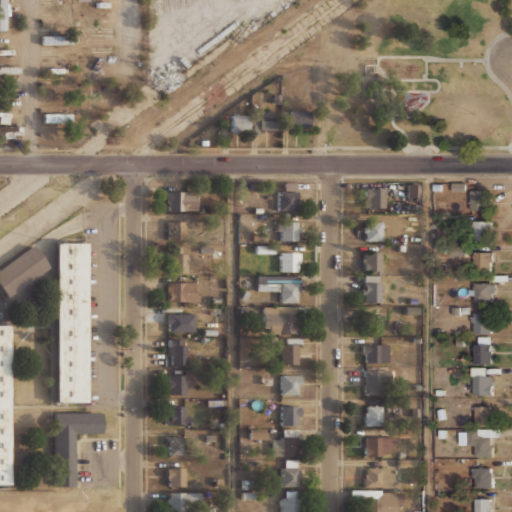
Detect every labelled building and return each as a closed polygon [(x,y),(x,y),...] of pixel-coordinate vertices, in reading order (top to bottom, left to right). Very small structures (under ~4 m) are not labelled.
[(41,44),(72,44),(72,34),(41,34),(41,44)] [(120,56),(120,47),(81,47),(81,56),(120,56)] [(19,66),(0,66),(0,74),(19,74),(19,66)] [(119,92),(119,83),(83,83),(83,92),(119,92)] [(272,104),(271,94),(279,94),(280,103),(272,104)] [(258,130),(279,130),(279,110),(258,110),(258,130)] [(309,128),(309,110),(290,110),(290,128),(309,128)] [(0,111),(0,122),(8,123),(8,117),(11,117),(11,113),(0,111)] [(43,122),(71,122),(71,113),(43,113),(43,122)] [(249,114),(230,114),(230,132),(249,132),(249,114)] [(22,125),(0,125),(0,136),(22,136),(22,125)] [(453,191),(453,182),(466,183),(466,191),(453,191)] [(406,197),(406,184),(418,184),(419,197),(406,197)] [(384,208),(384,187),(364,187),(364,208),(384,208)] [(278,190),(278,210),(296,210),(296,190),(278,190)] [(197,210),(197,191),(166,191),(166,210),(197,210)] [(491,191),(471,191),(471,210),(491,210),(491,191)] [(167,238),(184,238),(184,219),(167,219),(167,238)] [(473,221),(474,240),(493,239),(493,220),(473,221)] [(298,240),(298,221),(280,221),(280,240),(298,240)] [(381,221),(363,221),(363,240),(381,240),(381,221)] [(86,401),(54,401),(54,243),(86,243),(86,401)] [(34,279),(33,277),(15,291),(16,291),(7,297),(0,286),(0,267),(31,245),(48,267),(41,271),(42,273),(34,279)] [(255,253),(255,245),(274,245),(274,253),(255,253)] [(450,255),(450,245),(466,245),(466,255),(450,255)] [(186,272),(186,246),(169,246),(169,272),(186,272)] [(474,251),(474,270),(494,270),(494,250),(474,251)] [(299,251),(279,251),(279,270),(299,270),(299,251)] [(362,270),(381,270),(381,251),(362,251),(362,270)] [(361,301),(380,302),(381,276),(362,275),(361,301)] [(279,302),(299,302),(299,276),(257,276),(257,291),(279,291),(279,302)] [(166,302),(194,302),(194,281),(166,281),(166,302)] [(493,302),(493,281),(474,281),(474,302),(493,302)] [(240,298),(245,289),(249,292),(245,300),(240,298)] [(295,333),(295,306),(263,306),(263,333),(295,333)] [(404,313),(404,306),(419,306),(419,314),(404,313)] [(166,332),(195,332),(195,313),(166,313),(166,332)] [(364,313),(364,332),(381,332),(381,313),(364,313)] [(493,332),(493,313),(472,313),(472,332),(493,332)] [(0,325),(8,325),(8,484),(0,484),(0,325)] [(474,363),(493,363),(493,337),(474,337),(474,363)] [(187,364),(187,338),(168,338),(168,364),(187,364)] [(280,364),(299,364),(299,343),(280,343),(280,364)] [(361,362),(388,362),(388,343),(361,343),(361,362)] [(364,392),(389,392),(389,368),(364,368),(364,392)] [(474,394),(493,394),(493,374),(482,374),(482,368),(474,368),(474,394)] [(187,374),(166,374),(166,394),(187,394),(187,374)] [(300,374),(280,374),(280,394),(300,394),(300,374)] [(261,384),(261,376),(270,377),(270,385),(261,384)] [(493,422),(493,403),(475,403),(475,422),(493,422)] [(192,426),(192,415),(184,415),(184,405),(164,405),(164,426),(192,426)] [(299,405),(280,405),(280,424),(299,424),(299,405)] [(364,424),(381,424),(381,405),(364,405),(364,424)] [(437,409),(439,419),(445,418),(443,408),(437,409)] [(75,485),(54,485),(54,413),(102,413),(102,433),(75,433),(75,485)] [(248,439),(248,429),(265,429),(265,438),(248,439)] [(460,446),(476,446),(476,456),(493,456),(493,430),(460,430),(460,446)] [(364,456),(395,456),(395,436),(364,436),(364,456)] [(273,455),(297,455),(297,437),(273,437),(273,455)] [(167,455),(184,455),(184,439),(167,439),(167,455)] [(280,486),(298,486),(298,460),(280,460),(280,486)] [(186,467),(166,467),(166,486),(186,486),(186,467)] [(392,467),(364,467),(364,486),(392,486),(392,467)] [(473,486),(493,486),(493,467),(473,467),(473,486)] [(239,479),(239,489),(251,489),(250,479),(239,479)] [(279,490),(279,511),(298,511),(298,490),(279,490)] [(394,511),(394,503),(402,503),(402,491),(352,490),(352,499),(364,499),(364,511),(394,511)] [(199,492),(164,492),(164,511),(186,511),(186,502),(199,502),(199,492)] [(474,511),(493,511),(493,497),(474,497),(474,511)]
